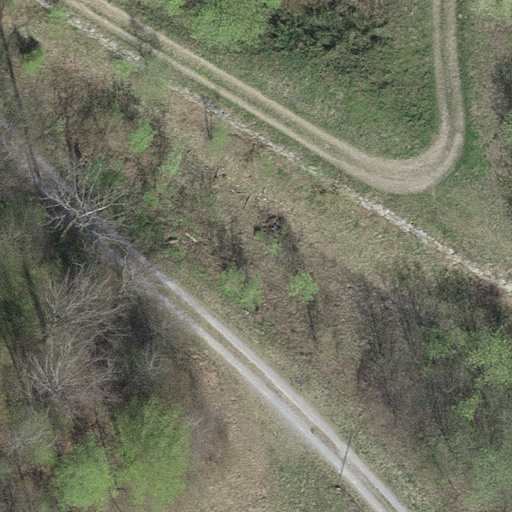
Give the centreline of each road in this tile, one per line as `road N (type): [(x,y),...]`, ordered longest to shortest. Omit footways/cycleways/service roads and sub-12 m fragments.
road 1 (track): [(89,0),(376,178),(417,166),(443,146),(454,0)]
road 2 (track): [(397,511),(0,123)]
